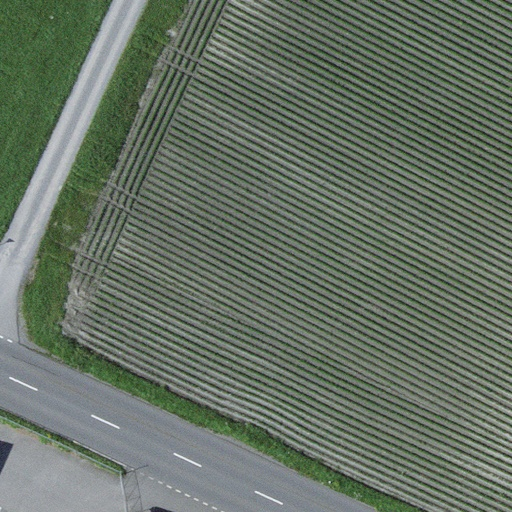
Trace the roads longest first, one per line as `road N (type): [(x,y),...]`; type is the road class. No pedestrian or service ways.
road 1 (secondary): [(299,511),(0,372)]
road 2 (track): [(0,284),(135,0)]
